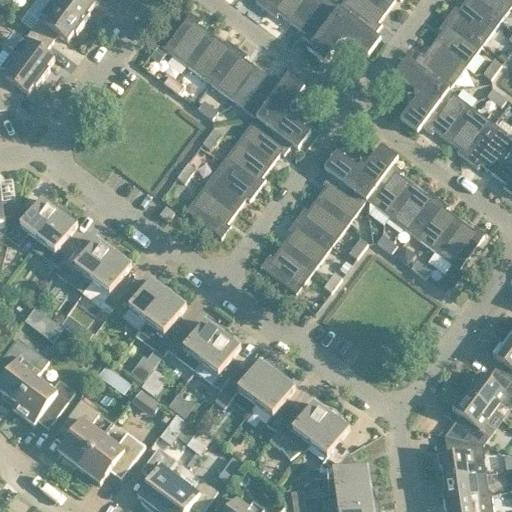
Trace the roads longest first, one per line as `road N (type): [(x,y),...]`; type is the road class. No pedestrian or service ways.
road 1 (residential): [(46,153),(219,297)]
road 2 (residential): [(219,297),(350,117)]
road 3 (residential): [(219,297),(355,398),(398,412)]
road 4 (residential): [(511,232),(350,117)]
road 5 (residential): [(350,117),(196,0)]
road 6 (residential): [(149,0),(46,153)]
road 7 (residential): [(398,412),(511,268)]
road 8 (residential): [(350,117),(435,0)]
